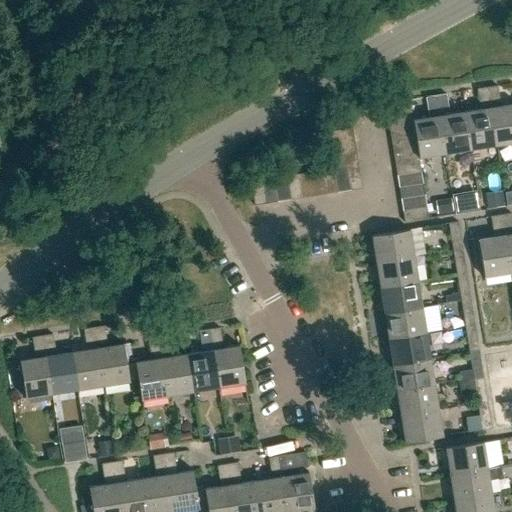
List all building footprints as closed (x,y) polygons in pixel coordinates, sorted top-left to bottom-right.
[(511,104),(494,107),(493,99),(498,98),(496,85),(486,87),(496,146),(511,143),(511,104)] [(470,150),(496,146),(486,87),(477,88),(479,101),(484,100),(486,108),(464,112),(470,150)] [(470,150),(464,112),(443,115),(442,107),(447,106),(445,94),(435,95),(444,154),(470,150)] [(418,158),(444,154),(435,95),(426,97),(428,109),(433,108),(434,117),(412,120),(412,123),(414,135),(416,147),(418,158)] [(387,115),(410,111),(408,100),(385,103),(387,115)] [(412,123),(412,120),(410,111),(387,115),(389,127),(412,123)] [(391,139),(414,135),(412,123),(389,127),(391,139)] [(330,144),(353,140),(351,128),(328,132),(330,144)] [(393,151),(416,147),(414,135),(391,139),(393,151)] [(332,156),(355,152),(353,140),(330,144),(332,156)] [(418,159),(418,158),(416,147),(393,151),(395,163),(418,159)] [(334,168),(346,167),(357,165),(355,152),(332,156),(334,168)] [(397,175),(420,171),(418,159),(395,163),(397,175)] [(346,167),(350,190),(361,188),(357,165),(346,167)] [(338,192),(350,190),(346,167),(334,168),(338,192)] [(326,194),(338,192),(334,168),(322,170),(326,194)] [(314,196),(326,194),(322,170),(310,172),(314,196)] [(399,187),(422,183),(420,171),(397,175),(399,187)] [(302,198),(314,196),(310,172),(298,174),(302,198)] [(290,200),(302,198),(298,174),(286,176),(290,200)] [(278,202),(290,200),(286,176),(275,178),(278,202)] [(266,203),(278,202),(275,178),(263,180),(266,203)] [(254,205),(266,203),(263,180),(250,182),(254,205)] [(400,199),(424,195),(422,183),(399,187),(400,199)] [(504,191),(486,193),(488,208),(506,206),(504,191)] [(402,210),(426,207),(424,195),(400,199),(402,210)] [(426,207),(402,210),(404,222),(428,219),(426,207)] [(511,272),(511,233),(508,234),(506,226),(511,225),(509,213),(500,214),(509,273),(511,272)] [(483,277),(509,273),(500,214),(490,216),(492,228),(497,228),(499,236),(477,239),(483,277)] [(451,241),(460,239),(457,222),(448,223),(451,241)] [(420,228),(371,235),(375,262),(414,256),(414,255),(424,253),(420,228)] [(379,287),(418,281),(414,256),(375,262),(379,287)] [(457,275),(466,274),(463,257),(454,258),(457,275)] [(466,274),(457,275),(459,292),(468,291),(466,274)] [(383,313),(422,307),(418,281),(379,287),(383,313)] [(387,339),(426,333),(422,307),(383,313),(387,339)] [(465,326),(474,325),(471,308),(462,309),(463,316),(455,317),(457,328),(465,326)] [(474,325),(465,326),(468,344),(477,342),(474,325)] [(105,337),(103,326),(94,328),(103,386),(129,382),(129,380),(137,379),(135,363),(126,364),(123,343),(102,346),(101,338),(105,337)] [(209,329),(218,387),(244,383),(239,346),(217,349),(216,341),(221,340),(219,327),(209,329)] [(77,390),(103,386),(94,328),(84,329),(86,340),(91,339),(92,348),(71,351),(77,390)] [(193,391),(218,387),(209,329),(200,330),(202,343),(207,342),(208,350),(187,354),(193,391)] [(391,364),(430,358),(426,333),(387,339),(391,364)] [(77,390),(71,351),(50,355),(49,346),(54,345),(52,335),(42,336),(51,394),(77,390)] [(193,391),(187,354),(165,357),(164,349),(169,348),(167,335),(158,337),(167,396),(193,391)] [(25,398),(51,394),(42,336),(33,338),(34,348),(39,347),(41,356),(19,360),(25,398)] [(141,400),(167,396),(158,337),(148,338),(150,351),(155,350),(157,358),(135,362),(135,363),(137,379),(141,400)] [(396,390),(434,384),(430,358),(391,364),(396,390)] [(473,378),(482,376),(480,359),(470,361),(473,378)] [(482,376),(473,378),(476,395),(485,393),(482,376)] [(400,416),(438,410),(434,384),(396,390),(400,416)] [(438,410),(400,416),(404,442),(443,436),(438,410)] [(481,429),(491,428),(488,411),(478,412),(481,429)] [(149,436),(151,448),(165,446),(163,434),(149,436)] [(448,474),(487,468),(483,441),(444,448),(448,474)] [(87,458),(84,442),(72,444),(75,460),(87,458)] [(176,511),(198,509),(198,507),(207,505),(204,489),(195,491),(192,470),(171,474),(169,466),(174,465),(172,452),(163,454),(171,511),(176,511)] [(278,456),(286,511),(305,511),(314,511),(308,472),(292,475),(291,470),(307,468),(304,452),(278,456)] [(145,511),(171,511),(163,454),(153,455),(155,468),(161,468),(162,475),(140,479),(145,511)] [(260,511),(286,511),(278,456),(269,457),(271,470),(276,470),(277,477),(256,481),(260,511)] [(145,511),(140,479),(119,482),(118,475),(123,474),(121,461),(111,462),(118,511),(145,511)] [(118,511),(111,462),(102,464),(104,477),(109,476),(110,484),(88,487),(91,504),(92,511),(118,511)] [(260,511),(256,481),(235,484),(234,476),(239,476),(237,463),(226,464),(234,511),(260,511)] [(207,511),(234,511),(226,464),(217,466),(219,479),(225,478),(226,486),(204,489),(207,505),(207,511)] [(452,500),(491,493),(489,480),(503,477),(501,465),(487,468),(448,474),(452,500)] [(454,511),(493,511),(491,493),(452,500),(454,511)]
